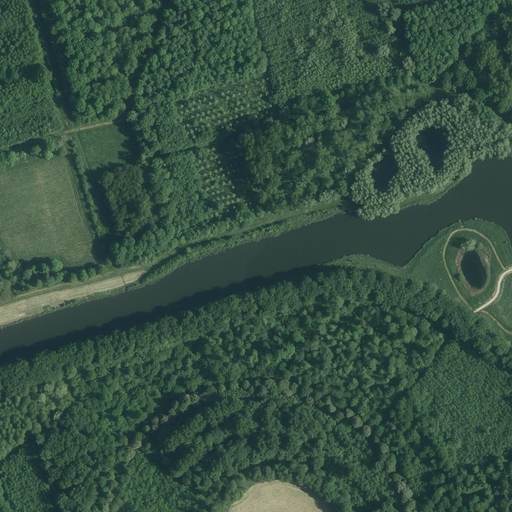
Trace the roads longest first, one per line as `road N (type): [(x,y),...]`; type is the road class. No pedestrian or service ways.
road 1 (track): [(0,307),(339,203),(394,130),(440,87)]
road 2 (track): [(130,447),(186,403),(246,384),(304,391),(344,413),(371,443),(468,330)]
road 3 (track): [(37,0),(114,275)]
road 4 (track): [(339,203),(378,207),(416,198),(440,187),(481,145),(511,147)]
road 5 (track): [(126,119),(166,0)]
